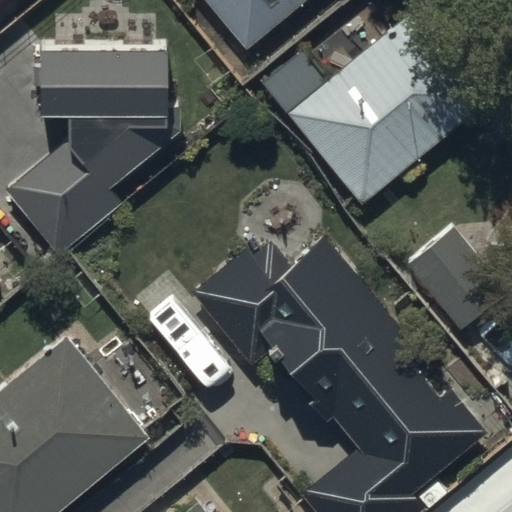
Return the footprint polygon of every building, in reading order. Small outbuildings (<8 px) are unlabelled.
[(200,0),(248,55),(311,0),(200,0)] [(276,80),(263,92),(362,211),(499,97),(424,7),(402,25),(380,0),(374,0),(313,52),(335,78),(299,108),(276,80)] [(0,35),(17,21),(0,1),(0,35)] [(70,146),(6,196),(58,262),(122,212),(109,196),(187,134),(170,113),(170,49),(42,50),(43,132),(70,132),(70,146)] [(507,299),(454,229),(405,266),(457,336),(507,299)] [(358,452),(303,497),(315,511),(428,511),(450,495),(435,477),(485,437),(450,394),(436,405),(398,358),(413,346),(328,241),(290,272),(271,249),(256,262),(249,252),(194,297),(256,372),(270,360),(327,430),(335,423),(358,452)] [(69,343),(0,399),(0,511),(69,511),(152,445),(69,343)]
